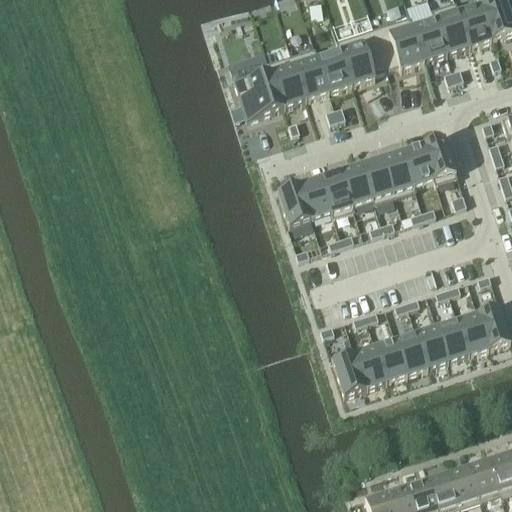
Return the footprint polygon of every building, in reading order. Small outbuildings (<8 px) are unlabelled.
[(511,0),(483,0),(476,2),(478,7),(479,7),(492,48),(511,41),(511,0)] [(457,14),(456,14),(469,55),(492,48),(479,7),(478,7),(457,14)] [(455,9),(430,17),(432,22),(433,21),(446,63),(469,55),(456,14),(457,14),(455,9)] [(411,29),(410,29),(423,70),(446,63),(433,21),(432,22),(411,29)] [(409,24),(372,36),(386,78),(398,74),(400,78),(423,70),(410,29),(411,29),(409,24)] [(372,36),(335,48),(337,53),(338,52),(351,93),(375,86),(373,82),(386,78),(372,36)] [(316,59),(315,60),(328,101),(351,93),(338,52),(337,53),(316,59)] [(314,55),(291,63),(305,108),(328,101),(315,60),(316,59),(314,55)] [(291,63),(267,70),(268,75),(269,74),(283,116),(305,108),(291,63)] [(497,64),(489,66),(493,78),(501,75),(497,64)] [(268,75),(233,86),(246,127),(283,116),(269,74),(268,75)] [(459,76),(451,79),(455,90),(463,87),(459,76)] [(451,79),(444,81),(447,93),(455,90),(451,79)] [(341,114),(333,117),(337,128),(345,126),(341,114)] [(333,117),(325,119),(329,131),(337,128),(333,117)] [(511,122),(501,126),(507,143),(511,141),(511,140),(511,139),(511,122)] [(296,129),(288,132),(291,143),(299,141),(296,129)] [(490,129),(481,132),(485,142),(493,139),(490,129)] [(444,144),(422,151),(434,188),(433,188),(434,193),(457,186),(444,144)] [(497,150),(488,153),(492,164),(500,161),(497,150)] [(422,151),(401,158),(413,195),(414,194),(433,188),(434,188),(422,151)] [(401,158),(381,165),(394,206),(416,199),(414,194),(413,195),(401,158)] [(500,161),(492,164),(495,174),(504,171),(500,161)] [(381,165),(361,171),(372,208),(373,212),(394,206),(381,165)] [(361,171),(340,178),(352,214),(353,214),(372,208),(361,171)] [(340,178),(319,185),(331,221),(330,221),(332,226),(354,218),(353,214),(352,214),(340,178)] [(507,181),(498,184),(501,194),(510,191),(507,181)] [(319,185),(298,191),(310,228),(330,221),(331,221),(319,185)] [(298,191),(277,198),(289,235),(310,228),(298,191)] [(511,197),(510,191),(501,194),(505,204),(511,201),(511,197)] [(462,202),(451,206),(455,217),(466,213),(462,202)] [(433,216),(421,219),(424,227),(435,223),(433,216)] [(421,219),(410,223),(412,231),(424,227),(421,219)] [(392,229),(380,232),(383,240),(394,237),(392,229)] [(380,232),(369,236),(371,244),(383,240),(380,232)] [(351,242),(339,246),(342,253),(353,250),(351,242)] [(339,246),(328,249),(330,257),(342,253),(339,246)] [(306,256),(295,260),(297,268),(309,264),(306,256)] [(488,282),(477,286),(479,294),(491,290),(488,282)] [(458,292),(446,296),(449,304),(460,300),(458,292)] [(446,296),(435,300),(437,307),(449,304),(446,296)] [(417,306),(405,309),(408,317),(419,313),(417,306)] [(405,309),(394,313),(396,321),(408,317),(405,309)] [(498,313),(477,320),(489,357),(510,350),(498,313)] [(375,319),(364,323),(366,330),(378,327),(375,319)] [(457,327),(456,327),(468,363),(489,357),(477,320),(457,327)] [(455,322),(434,329),(447,370),(468,363),(456,327),(457,327),(455,322)] [(364,323),(352,326),(355,334),(366,330),(364,323)] [(434,329),(413,336),(414,341),(415,340),(427,377),(447,370),(434,329)] [(331,333),(320,337),(322,345),(334,341),(331,333)] [(414,341),(395,347),(406,383),(427,377),(415,340),(414,341)] [(375,353),(374,354),(386,390),(406,383),(395,347),(375,353)] [(373,349),(351,356),(365,397),(386,390),(374,354),(375,353),(373,349)] [(351,356),(330,363),(344,404),(365,397),(351,356)] [(511,501),(511,465),(510,460),(489,466),(502,505),(511,501)] [(489,466),(469,473),(480,508),(500,502),(501,505),(502,505),(489,466)] [(469,511),(480,508),(469,473),(448,480),(458,511),(469,511)] [(458,511),(448,480),(427,486),(435,511),(458,511)] [(435,511),(427,486),(406,493),(412,511),(435,511)] [(412,511),(406,493),(386,500),(389,511),(412,511)] [(366,511),(389,511),(386,500),(365,507),(366,511)]
